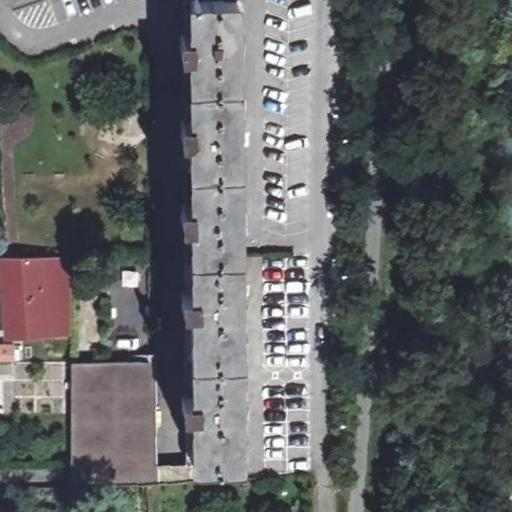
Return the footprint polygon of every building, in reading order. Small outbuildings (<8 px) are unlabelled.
[(179,0),(182,255),(240,254),(239,206),(237,117),(236,35),(236,16),(235,0),(179,0)] [(185,463),(243,461),(242,429),(242,397),(240,301),(240,275),(240,254),(182,255),(184,360),(185,463)] [(49,256),(0,256),(0,264),(7,336),(56,331),(49,256)] [(0,346),(0,360),(13,361),(13,346),(0,346)] [(105,360),(70,361),(70,469),(70,477),(155,475),(155,360),(105,360)] [(243,461),(185,463),(186,480),(243,477),(243,461)]
